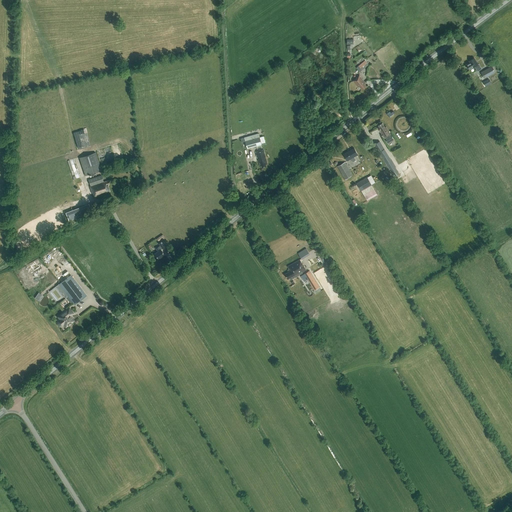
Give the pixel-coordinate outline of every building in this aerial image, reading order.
[(478,64),(474,58),(469,61),(470,62),(466,64),(469,70),(475,66),(477,71),(481,69),(479,64),(478,64)] [(356,68),(360,72),(369,65),(365,60),(356,68)] [(484,78),(495,72),(497,71),(494,65),(481,72),(484,78)] [(359,86),(362,90),(366,86),(364,84),(365,83),(359,76),(353,81),(358,87),(359,86)] [(380,131),(384,137),(385,136),(387,139),(386,141),(387,143),(389,143),(393,140),(393,139),(392,137),(391,136),(385,127),(384,127),(382,123),(378,125),(379,126),(377,128),(379,131),(380,131)] [(245,141),(247,149),(262,145),(266,144),(266,142),(261,143),(260,137),(245,141)] [(394,177),(399,174),(395,167),(396,167),(380,141),(374,145),(394,177)] [(354,157),(358,155),(354,148),(343,154),(347,161),(351,159),(353,162),(356,160),(354,157)] [(257,154),(258,157),(257,157),(260,166),(261,165),(262,167),(266,166),(266,164),(267,164),(263,150),(256,152),(256,154),(257,154)] [(95,152),(79,158),(85,176),(101,170),(95,152)] [(345,180),(352,176),(345,163),(338,167),(345,180)] [(90,186),(92,194),(93,193),(94,197),(105,194),(104,193),(110,191),(108,185),(110,184),(108,180),(104,182),(102,175),(89,180),(90,186)] [(367,177),(357,183),(366,199),(377,193),(372,185),(371,184),(375,182),(371,175),(367,177)] [(89,204),(75,209),(78,217),(92,212),(89,204)] [(160,246),(156,249),(158,252),(154,254),(158,259),(164,255),(161,250),(162,249),(165,247),(161,241),(158,244),(160,246)] [(307,250),(306,248),(298,253),(301,258),(309,253),(307,250)] [(291,279),(291,280),(293,278),(297,276),(296,276),(305,270),(300,260),(288,266),(290,271),(285,274),(288,279),(290,278),(290,280),(291,279)] [(319,287),(315,281),(309,272),(307,273),(304,275),(305,277),(314,291),(315,290),(318,294),(322,292),(319,287)] [(74,304),(86,295),(71,275),(59,284),(74,304)] [(61,319),(58,321),(57,323),(59,326),(61,326),(64,323),(66,326),(65,326),(66,327),(74,321),(70,315),(72,313),(69,309),(58,317),(59,317),(61,319)]
